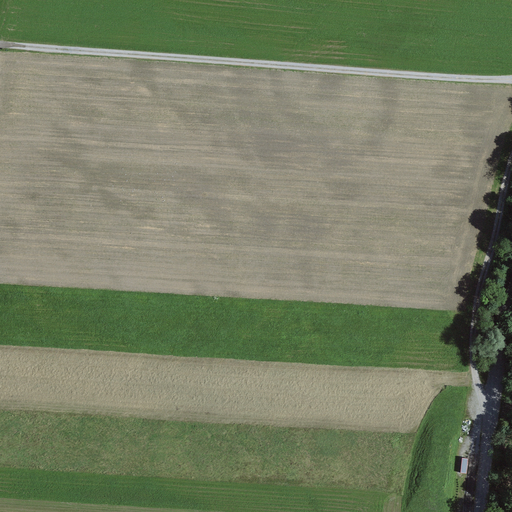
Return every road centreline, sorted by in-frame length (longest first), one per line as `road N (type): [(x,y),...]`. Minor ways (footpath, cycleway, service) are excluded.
road 1 (track): [(0,45),(511,82)]
road 2 (track): [(511,165),(473,324),(473,364),(481,394),(493,401)]
